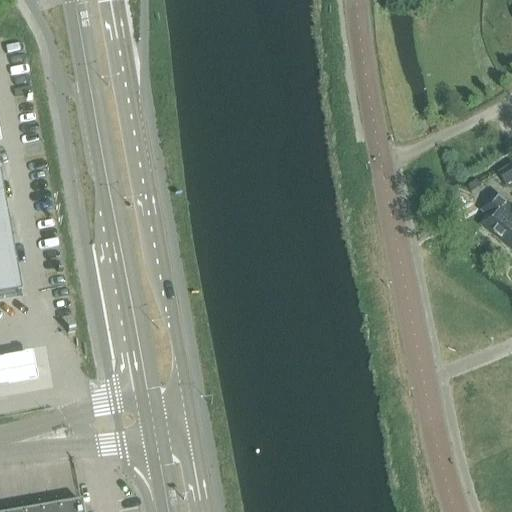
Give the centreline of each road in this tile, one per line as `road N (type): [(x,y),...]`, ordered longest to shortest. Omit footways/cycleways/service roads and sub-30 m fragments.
road 1 (unclassified): [(455,511),(398,259),(357,0)]
road 2 (secondary): [(70,0),(150,418)]
road 3 (secondary): [(191,411),(115,0)]
